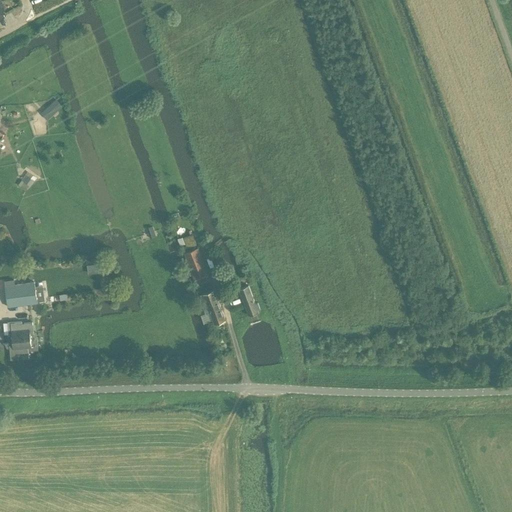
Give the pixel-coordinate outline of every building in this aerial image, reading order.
[(42,113),(47,119),(61,106),(56,100),(42,113)] [(21,180),(18,185),(25,189),(28,191),(36,179),(32,176),(30,178),(28,176),(24,182),(21,180)] [(156,236),(153,226),(147,228),(150,238),(156,236)] [(191,239),(190,235),(178,238),(180,246),(185,245),(184,241),(191,239)] [(198,247),(185,252),(197,284),(210,279),(198,247)] [(100,263),(87,265),(88,274),(101,272),(100,263)] [(5,285),(5,286),(7,307),(37,303),(37,302),(45,301),(43,285),(35,286),(34,282),(15,285),(14,280),(5,281),(5,285)] [(239,289),(249,316),(258,313),(257,311),(260,310),(257,303),(255,304),(248,285),(239,289)] [(205,314),(210,312),(214,323),(225,319),(217,299),(214,289),(198,294),(205,314)] [(12,335),(8,336),(11,360),(29,358),(28,347),(31,347),(30,334),(34,334),(32,322),(22,323),(22,321),(11,323),(12,335)]
